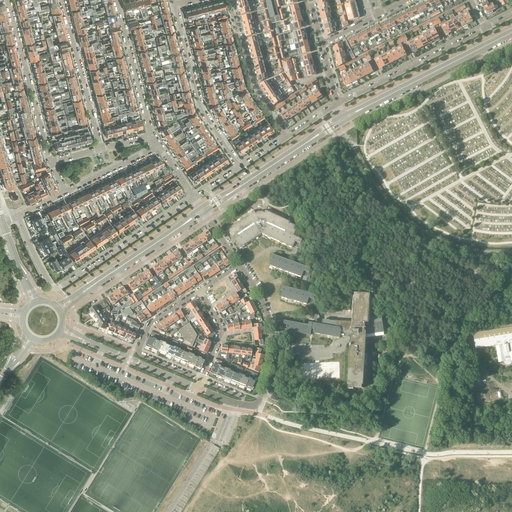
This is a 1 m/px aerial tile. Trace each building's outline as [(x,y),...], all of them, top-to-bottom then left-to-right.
[(33,6),(36,5),(34,0),(31,0),(29,1),(14,4),(14,6),(14,7),(15,8),(15,9),(15,10),(24,8),(23,4),(32,2),(33,6)] [(41,10),(57,6),(56,0),(47,3),(48,5),(40,7),(41,10)] [(72,17),(92,11),(90,6),(89,3),(88,0),(81,0),(68,3),(70,9),(78,7),(77,3),(78,3),(82,2),(82,0),(81,0),(88,0),(91,8),(86,9),(86,10),(79,12),(78,9),(70,11),(72,17)] [(142,17),(145,17),(140,0),(135,0),(137,8),(140,7),(142,17)] [(146,0),(140,0),(145,17),(148,16),(145,6),(148,5),(146,0)] [(151,6),(151,8),(166,4),(164,0),(158,0),(155,1),(157,6),(155,6),(154,5),(151,6)] [(265,0),(270,18),(279,15),(277,8),(275,0),(265,0)] [(346,0),(346,1),(344,2),(348,21),(353,19),(353,20),(355,20),(355,19),(356,18),(359,18),(358,13),(357,8),(356,5),(357,5),(356,5),(356,2),(354,2),(353,0),(346,0)] [(427,10),(432,8),(427,0),(426,0),(423,2),(427,10)] [(433,0),(427,0),(432,8),(433,10),(435,9),(433,7),(436,5),(433,0)] [(136,10),(136,8),(134,1),(128,2),(132,19),(135,18),(133,10),(136,10)] [(221,11),(224,10),(224,9),(224,8),(223,8),(221,1),(216,2),(219,12),(220,15),(220,18),(226,17),(225,14),(222,15),(221,11)] [(92,11),(92,12),(112,7),(111,2),(103,4),(103,7),(99,8),(100,10),(97,11),(96,9),(94,10),(94,9),(93,9),(93,5),(92,6),(90,6),(92,11)] [(132,19),(128,2),(122,4),(124,11),(127,10),(128,15),(129,16),(125,17),(126,20),(132,19)] [(219,12),(216,2),(211,4),(213,13),(219,12)] [(425,11),(427,10),(423,2),(419,4),(423,12),(424,15),(426,14),(425,11)] [(493,3),(484,8),(487,14),(488,13),(488,14),(493,12),(492,11),(496,9),(494,6),(496,5),(495,2),(493,3)] [(168,11),(166,4),(151,8),(152,11),(156,10),(156,9),(157,9),(159,13),(168,11)] [(289,7),(290,12),(299,10),(298,4),(289,7)] [(419,14),(423,12),(419,4),(414,6),(419,14)] [(16,11),(16,12),(16,14),(17,14),(17,16),(36,11),(37,10),(36,5),(33,6),(34,9),(32,9),(25,11),(24,8),(16,11)] [(208,14),(205,5),(200,7),(202,16),(208,14)] [(414,17),(419,14),(414,6),(410,9),(414,17)] [(93,15),(93,17),(94,19),(97,18),(96,13),(105,11),(105,14),(113,12),(112,7),(92,12),(93,15)] [(410,19),(414,17),(410,9),(406,11),(410,19)] [(451,10),(447,12),(456,29),(462,26),(457,17),(455,18),(452,13),(453,12),(451,10)] [(17,16),(17,17),(17,18),(18,20),(18,21),(26,18),(26,16),(33,14),(32,12),(36,11),(17,16)] [(90,15),(93,15),(92,12),(92,11),(72,17),(73,22),(81,20),(81,17),(90,14),(90,15)] [(405,21),(410,19),(406,11),(401,13),(405,21)] [(169,18),(167,12),(160,14),(161,18),(154,19),(153,15),(150,16),(151,23),(169,18)] [(451,20),(446,23),(451,32),(456,29),(447,12),(444,14),(445,16),(448,15),(451,20)] [(462,15),(467,24),(472,21),(471,18),(470,16),(468,12),(462,15)] [(48,23),(61,19),(59,13),(51,15),(52,19),(46,20),(47,23),(48,23)] [(401,13),(397,15),(401,23),(405,21),(401,13)] [(98,21),(97,18),(94,19),(95,23),(95,25),(115,19),(114,14),(105,17),(106,19),(98,21)] [(396,26),(401,23),(397,15),(392,18),(396,26)] [(462,15),(457,17),(462,26),(467,24),(462,15)] [(18,21),(19,22),(18,23),(19,25),(20,26),(28,24),(27,21),(38,19),(37,16),(26,18),(18,21)] [(292,18),(293,24),(302,21),(301,16),(292,18)] [(162,23),(163,26),(171,24),(169,18),(151,23),(152,25),(151,26),(152,29),(156,28),(156,24),(162,23)] [(392,28),(396,26),(392,18),(388,20),(392,28)] [(54,27),(62,25),(61,19),(48,23),(48,25),(51,24),(51,23),(53,22),(53,24),(54,27)] [(97,31),(99,30),(98,26),(107,24),(108,27),(117,25),(115,19),(95,25),(96,26),(96,29),(97,31)] [(227,24),(226,19),(217,21),(218,24),(215,25),(216,27),(227,24)] [(127,22),(129,28),(145,24),(144,22),(144,21),(139,23),(139,22),(136,23),(136,20),(127,22)] [(388,20),(383,22),(387,30),(392,28),(388,20)] [(304,27),(302,21),(293,24),(295,30),(304,27)] [(389,32),(387,30),(383,22),(379,24),(383,32),(385,31),(387,34),(389,32)] [(92,23),(88,25),(75,28),(76,33),(85,31),(84,28),(95,25),(95,23),(92,23)] [(445,35),(451,32),(446,23),(441,26),(445,35)] [(133,34),(151,29),(149,24),(147,24),(148,27),(140,29),(140,26),(131,28),(133,34)] [(163,26),(156,28),(152,29),(152,32),(153,32),(163,29),(164,33),(172,31),(171,24),(163,26)] [(190,35),(198,33),(208,30),(206,24),(203,25),(204,29),(197,31),(196,27),(188,29),(190,35)] [(209,29),(210,34),(213,34),(212,30),(217,29),(217,30),(219,29),(220,32),(229,30),(227,24),(216,27),(213,28),(210,29),(209,29)] [(379,24),(374,26),(378,34),(383,32),(379,24)] [(50,33),(51,36),(64,32),(63,26),(54,28),(55,32),(50,33)] [(118,31),(116,26),(105,28),(106,31),(106,34),(118,31)] [(374,36),(378,34),(374,26),(369,28),(374,36)] [(327,36),(336,31),(335,27),(325,29),(327,36)] [(261,30),(260,28),(246,31),(247,36),(257,34),(256,31),(261,30)] [(369,28),(365,30),(369,39),(374,36),(369,28)] [(435,29),(433,30),(432,28),(428,30),(434,41),(439,38),(435,29)] [(153,34),(153,32),(152,32),(152,29),(151,29),(133,34),(134,39),(143,37),(145,36),(144,35),(142,36),(142,34),(151,32),(152,33),(149,34),(149,35),(153,34)] [(306,35),(304,29),(295,31),(297,37),(306,35)] [(218,35),(219,38),(230,35),(229,30),(220,32),(221,34),(218,35)] [(365,41),(369,39),(365,30),(361,32),(365,41)] [(427,33),(424,34),(428,43),(434,41),(428,30),(426,31),(427,33)] [(52,38),(55,37),(54,36),(56,36),(57,40),(66,38),(64,32),(51,36),(44,37),(46,46),(51,45),(50,39),(52,39),(52,38)] [(366,43),(365,41),(361,32),(356,35),(360,43),(363,42),(364,44),(366,43)] [(39,36),(40,39),(44,38),(42,33),(39,34),(37,35),(33,36),(23,38),(23,40),(23,41),(23,42),(24,43),(33,41),(32,38),(39,36)] [(102,39),(103,41),(117,38),(115,33),(107,35),(108,37),(102,39)] [(160,40),(159,36),(155,37),(157,44),(167,41),(174,39),(173,33),(165,35),(166,38),(164,38),(164,39),(160,40)] [(199,36),(198,33),(190,35),(192,41),(210,36),(210,34),(201,36),(200,36),(199,36)] [(423,46),(428,43),(424,34),(418,37),(423,46)] [(295,44),(307,41),(306,35),(297,37),(292,39),(293,44),(295,44)] [(358,44),(360,43),(356,35),(352,37),(357,47),(359,46),(358,44)] [(212,43),(211,38),(210,36),(192,41),(193,47),(201,45),(200,42),(202,42),(202,41),(209,39),(210,41),(211,44),(212,43)] [(92,39),(91,37),(78,40),(79,46),(87,43),(86,41),(92,39)] [(354,49),(357,47),(352,37),(347,40),(351,48),(353,46),(354,49)] [(418,37),(413,40),(418,49),(423,46),(418,37)] [(100,42),(101,48),(104,47),(104,44),(109,43),(110,45),(118,43),(117,38),(103,41),(100,42)] [(156,46),(157,50),(176,45),(174,39),(167,41),(167,44),(166,44),(166,45),(164,46),(164,44),(156,46)] [(154,43),(153,40),(136,44),(137,50),(148,47),(147,44),(150,44),(150,45),(154,43)] [(412,52),(418,49),(413,40),(408,43),(412,52)] [(68,47),(67,41),(51,45),(46,46),(48,51),(48,53),(59,51),(59,50),(68,47)] [(299,45),(300,49),(309,46),(307,41),(295,44),(296,46),(299,45)] [(232,42),(223,45),(224,47),(222,48),(222,51),(234,48),(232,42)] [(7,53),(14,51),(14,50),(15,49),(14,47),(13,44),(5,46),(6,51),(7,53)] [(82,46),(83,52),(92,50),(90,44),(82,46)] [(102,53),(103,54),(120,49),(118,44),(110,46),(111,49),(105,50),(104,47),(101,48),(102,51),(99,52),(100,53),(102,53)] [(42,46),(39,47),(26,51),(27,52),(26,53),(27,55),(27,56),(36,53),(35,51),(46,48),(45,45),(42,46)] [(168,54),(178,51),(176,45),(157,50),(158,52),(167,50),(167,51),(166,52),(167,53),(168,54)] [(336,55),(344,53),(348,51),(347,50),(350,48),(349,45),(346,47),(347,49),(344,51),(343,48),(334,50),(336,55)] [(300,49),(301,54),(310,52),(309,46),(300,49)] [(402,46),(396,48),(401,57),(406,55),(402,46)] [(96,48),(92,50),(83,52),(85,57),(93,55),(93,53),(98,52),(98,51),(101,50),(100,47),(100,48),(96,48)] [(395,60),(401,57),(396,48),(391,51),(395,60)] [(51,60),(53,59),(52,57),(59,55),(59,58),(68,56),(66,50),(50,54),(51,60)] [(214,53),(213,50),(195,55),(197,60),(205,58),(204,55),(214,53)] [(7,53),(9,59),(16,57),(15,54),(16,54),(16,52),(15,51),(14,51),(7,53)] [(49,56),(48,53),(48,51),(46,52),(46,54),(38,56),(38,53),(36,53),(27,56),(28,56),(27,57),(28,59),(29,61),(49,56)] [(263,56),(262,51),(252,54),(253,59),(263,56)] [(391,51),(385,54),(390,63),(395,60),(391,51)] [(153,56),(152,53),(139,57),(140,62),(148,59),(148,57),(153,56)] [(171,61),(180,59),(178,53),(170,56),(170,58),(160,61),(160,62),(161,64),(171,61)] [(235,53),(226,55),(227,58),(222,59),(223,62),(236,58),(235,53)] [(380,57),(385,65),(390,63),(385,54),(380,57)] [(68,56),(59,58),(53,59),(51,60),(52,64),(54,63),(54,62),(58,61),(58,60),(60,60),(61,63),(69,61),(68,56)] [(114,60),(108,62),(108,60),(106,60),(107,65),(123,61),(122,56),(114,58),(114,60)] [(10,66),(18,64),(18,63),(18,62),(18,60),(17,60),(16,57),(9,59),(10,66)] [(379,68),(385,65),(380,57),(374,60),(379,68)] [(285,59),(281,60),(282,64),(283,68),(284,72),(288,78),(289,79),(291,82),(296,80),(296,79),(297,79),(296,74),(295,75),(290,58),(285,59)] [(337,60),(339,66),(347,62),(346,58),(337,60)] [(103,61),(103,59),(86,63),(88,69),(96,67),(95,63),(103,61)] [(164,69),(181,64),(180,59),(171,61),(172,64),(163,66),(164,69)] [(53,71),(56,71),(62,69),(71,67),(69,61),(61,63),(62,66),(55,68),(54,65),(52,66),(52,67),(52,69),(53,71)] [(158,65),(157,62),(141,67),(143,71),(151,69),(153,68),(153,66),(158,65)] [(46,66),(46,63),(33,67),(34,72),(43,70),(42,67),(46,66)] [(368,63),(363,65),(368,74),(373,71),(368,63)] [(172,70),(172,73),(183,70),(181,64),(164,69),(164,72),(172,70)] [(304,67),(301,67),(294,69),(295,73),(298,73),(298,71),(299,70),(299,71),(305,69),(305,71),(315,69),(313,64),(304,67)] [(0,74),(17,70),(16,65),(8,68),(8,70),(0,72),(0,70),(0,74)] [(200,73),(208,71),(208,68),(210,68),(209,65),(207,65),(204,66),(198,68),(200,73)] [(363,65),(358,68),(362,77),(368,74),(363,65)] [(88,71),(90,76),(106,72),(105,66),(101,67),(102,71),(99,72),(99,71),(97,71),(97,70),(100,69),(100,68),(96,68),(88,71)] [(111,71),(112,72),(108,73),(109,75),(126,71),(125,66),(116,68),(117,70),(111,71)] [(228,72),(228,74),(240,71),(238,66),(230,68),(230,71),(228,72)] [(57,74),(56,71),(53,71),(55,78),(64,76),(64,75),(72,73),(71,67),(62,69),(63,73),(60,74),(60,73),(57,74)] [(209,74),(209,72),(208,71),(200,73),(201,79),(220,74),(219,68),(215,69),(216,72),(209,74)] [(357,80),(362,77),(358,68),(352,71),(357,80)] [(10,78),(19,76),(17,70),(0,74),(0,80),(4,80),(3,77),(10,76),(10,78)] [(347,73),(351,82),(357,80),(352,71),(347,73)] [(107,74),(106,72),(90,76),(91,82),(102,79),(101,76),(107,74)] [(162,74),(162,72),(144,76),(145,81),(153,79),(153,77),(162,74)] [(53,76),(52,73),(36,77),(37,83),(45,81),(45,77),(49,76),(49,77),(53,76)] [(268,73),(257,76),(259,82),(269,78),(268,73)] [(351,82),(347,73),(341,76),(346,85),(351,82)] [(203,84),(211,82),(214,81),(213,78),(218,77),(219,80),(221,79),(220,74),(201,79),(203,84)] [(56,79),(58,85),(74,80),(73,75),(64,77),(65,80),(60,81),(60,80),(59,80),(58,78),(56,79)] [(281,78),(281,77),(275,81),(277,83),(282,80),(283,81),(280,83),(283,81),(287,78),(285,75),(281,78)] [(127,76),(119,78),(119,80),(111,82),(112,85),(115,84),(128,80),(127,76)] [(1,85),(1,87),(20,82),(19,77),(10,79),(11,81),(3,83),(1,84),(1,85)] [(175,85),(186,83),(184,77),(175,80),(176,83),(170,85),(170,87),(175,85)] [(224,87),(242,82),(241,77),(232,79),(233,82),(230,82),(226,83),(226,82),(223,83),(224,87)] [(314,86),(313,85),(318,81),(316,78),(306,84),(309,89),(314,86)] [(38,85),(39,90),(48,88),(48,85),(49,83),(56,82),(55,79),(46,81),(46,82),(38,85)] [(91,82),(93,88),(109,83),(109,81),(100,83),(100,80),(102,79),(91,82)] [(269,82),(268,80),(260,84),(263,89),(272,83),(271,81),(269,82)] [(6,92),(5,89),(13,87),(13,89),(22,87),(20,82),(1,87),(2,89),(3,92),(6,92)] [(224,88),(225,93),(226,97),(227,98),(232,95),(231,91),(228,92),(227,88),(229,88),(229,89),(232,88),(234,87),(235,90),(244,87),(242,82),(224,87),(224,88)] [(110,86),(109,83),(93,88),(94,93),(102,91),(102,88),(110,86)] [(177,91),(187,88),(186,83),(175,85),(177,91)] [(273,85),(272,83),(263,89),(266,93),(273,88),(272,86),(273,85)] [(157,91),(156,89),(164,87),(165,90),(167,89),(166,84),(165,84),(147,88),(148,94),(157,91)] [(205,92),(214,90),(214,87),(212,87),(211,84),(203,86),(205,92)] [(57,86),(48,88),(39,90),(40,95),(49,93),(48,90),(51,89),(51,90),(56,89),(56,88),(57,88),(57,86)] [(60,93),(60,96),(77,92),(76,86),(67,88),(68,91),(60,93)] [(113,92),(115,97),(131,93),(130,87),(121,90),(122,92),(117,94),(116,91),(113,92)] [(275,87),(273,88),(266,93),(268,97),(276,92),(275,90),(276,89),(275,87)] [(318,88),(312,93),(317,100),(322,97),(320,93),(321,92),(318,88)] [(215,92),(214,90),(205,92),(206,98),(214,96),(213,92),(215,92)] [(95,95),(96,101),(113,97),(111,91),(108,92),(109,95),(104,96),(103,93),(95,95)] [(248,96),(245,91),(238,96),(237,94),(234,95),(238,102),(240,101),(248,96)] [(79,97),(77,92),(60,96),(61,98),(69,96),(70,100),(79,97)] [(277,93),(276,92),(268,97),(271,101),(280,95),(279,93),(277,93)] [(124,98),(124,100),(133,98),(131,93),(115,97),(114,97),(115,102),(118,102),(118,99),(124,98)] [(312,93),(307,96),(312,104),(317,100),(312,93)] [(168,97),(168,94),(150,99),(151,105),(160,102),(159,100),(168,97)] [(174,99),(171,100),(170,100),(172,106),(175,105),(178,104),(190,101),(189,95),(181,97),(182,101),(180,102),(180,101),(177,101),(177,103),(175,104),(174,99)] [(283,99),(280,95),(271,101),(274,105),(283,99)] [(240,101),(243,106),(251,100),(248,96),(240,101)] [(307,96),(303,98),(301,99),(306,107),(312,104),(307,96)] [(60,97),(58,97),(58,100),(59,100),(59,101),(54,102),(52,102),(52,99),(42,101),(43,107),(52,105),(52,106),(61,103),(60,97)] [(96,101),(98,107),(106,104),(105,101),(111,100),(112,103),(115,102),(114,97),(113,97),(96,101)] [(117,108),(134,103),(133,98),(124,100),(125,103),(116,105),(117,108)] [(62,103),(64,109),(81,105),(79,99),(71,101),(72,104),(66,106),(65,103),(62,103)] [(298,102),(296,103),(301,111),(306,107),(301,99),(301,100),(298,102)] [(254,105),(251,100),(243,106),(245,109),(240,113),(238,110),(236,112),(237,114),(238,115),(240,114),(245,110),(246,111),(254,105)] [(63,110),(61,103),(52,106),(52,107),(44,109),(45,115),(55,112),(54,109),(55,109),(55,108),(60,107),(61,110),(63,110)] [(135,109),(134,103),(117,108),(119,113),(121,112),(120,110),(126,108),(127,111),(135,109)] [(154,113),(162,111),(161,108),(163,107),(163,108),(167,107),(167,105),(167,103),(152,107),(154,113)] [(219,106),(217,103),(210,108),(213,113),(222,107),(221,104),(219,106)] [(301,111),(296,103),(291,107),(296,114),(301,111)] [(74,113),(82,111),(81,105),(64,109),(65,114),(68,113),(67,111),(73,110),(74,113)] [(249,112),(250,114),(257,109),(254,105),(246,111),(247,113),(249,112)] [(193,112),(192,106),(184,108),(185,112),(183,112),(183,111),(180,112),(180,113),(176,114),(176,113),(174,113),(176,119),(186,115),(185,114),(193,112)] [(216,118),(223,113),(221,110),(224,109),(222,107),(213,113),(216,118)] [(296,114),(291,107),(286,110),(291,118),(296,114)] [(117,114),(116,108),(99,112),(100,118),(109,116),(108,112),(113,111),(114,114),(117,114)] [(257,109),(250,114),(252,116),(250,117),(252,120),(261,114),(257,109)] [(45,115),(47,120),(55,117),(54,114),(57,114),(64,113),(63,110),(61,110),(55,112),(45,115)] [(285,122),(291,118),(286,110),(282,112),(279,113),(285,122)] [(65,116),(67,121),(83,116),(82,111),(74,113),(75,116),(69,117),(68,115),(65,116)] [(141,128),(136,111),(132,112),(136,129),(141,128)] [(162,114),(162,111),(154,113),(155,119),(174,114),(173,112),(162,114)] [(131,121),(129,122),(131,130),(136,129),(132,112),(128,113),(129,118),(131,118),(131,121)] [(126,132),(131,130),(129,122),(126,122),(124,116),(125,116),(125,113),(121,114),(126,132)] [(194,113),(190,116),(187,118),(189,120),(184,123),(185,126),(197,118),(194,113)] [(219,122),(228,116),(227,113),(225,115),(223,113),(216,118),(219,122)] [(121,124),(118,124),(120,133),(126,132),(121,114),(117,115),(118,119),(119,119),(121,124)] [(175,117),(174,114),(155,119),(157,126),(165,124),(164,120),(167,119),(167,120),(171,119),(171,118),(175,117)] [(76,121),(76,122),(77,124),(85,122),(83,116),(67,121),(68,126),(71,126),(70,123),(76,121)] [(115,134),(120,133),(118,124),(115,125),(114,120),(117,119),(116,116),(111,118),(115,134)] [(228,116),(219,122),(222,126),(229,122),(227,119),(230,118),(228,116)] [(110,125),(107,125),(110,136),(115,134),(111,118),(105,119),(106,123),(112,122),(112,123),(110,123),(110,125)] [(191,125),(193,127),(200,122),(197,118),(185,126),(186,126),(184,127),(184,126),(182,128),(183,130),(187,128),(187,127),(191,125)] [(105,119),(101,120),(105,137),(110,136),(107,125),(106,123),(105,119)] [(61,129),(65,128),(68,128),(66,121),(64,121),(65,125),(60,126),(59,126),(58,127),(58,129),(58,130),(61,129)] [(175,122),(172,123),(172,124),(167,128),(166,126),(159,131),(162,135),(177,124),(175,122)] [(191,134),(203,127),(200,122),(193,127),(194,129),(190,132),(191,134)] [(229,122),(222,126),(225,131),(234,125),(233,122),(231,124),(229,122)] [(59,126),(58,123),(48,126),(50,131),(58,129),(58,127),(59,126)] [(267,123),(261,127),(266,134),(272,130),(267,123)] [(179,127),(177,124),(162,135),(165,139),(172,135),(170,133),(179,127)] [(234,125),(225,131),(228,135),(235,131),(233,128),(236,127),(234,125)] [(71,128),(72,131),(74,131),(75,134),(72,135),(75,145),(80,144),(77,133),(76,130),(75,127),(71,128)] [(187,134),(185,135),(189,140),(191,138),(197,134),(199,136),(206,131),(203,127),(191,134),(188,136),(187,134)] [(261,127),(255,131),(260,138),(266,134),(261,127)] [(62,132),(63,132),(64,137),(62,137),(64,148),(70,146),(67,136),(66,132),(65,128),(61,129),(62,132)] [(33,130),(23,132),(24,138),(34,135),(33,130)] [(168,144),(183,133),(182,131),(173,137),(172,135),(165,139),(168,144)] [(206,131),(199,136),(200,138),(192,143),(193,145),(209,135),(206,131)] [(255,131),(251,134),(255,141),(260,138),(255,131)] [(185,136),(183,133),(168,144),(171,148),(178,143),(176,141),(185,136)] [(250,145),(255,141),(251,134),(245,138),(250,145)] [(205,144),(212,140),(209,135),(193,145),(195,148),(199,146),(199,145),(203,142),(205,144)] [(51,137),(52,140),(55,150),(59,149),(57,139),(54,139),(53,136),(51,137)] [(28,146),(36,143),(35,137),(24,140),(25,143),(27,142),(28,146)] [(240,139),(239,140),(245,148),(250,145),(245,138),(241,141),(240,139)] [(171,148),(174,153),(189,142),(187,139),(184,140),(185,141),(179,146),(178,143),(171,148)] [(203,152),(215,144),(212,140),(205,144),(203,146),(204,148),(202,149),(203,152)] [(245,148),(239,140),(233,144),(239,152),(245,148)] [(191,146),(189,142),(174,153),(176,157),(183,152),(182,150),(188,146),(189,147),(191,146)] [(27,149),(28,152),(38,149),(36,143),(28,146),(28,149),(27,149)] [(185,154),(183,152),(176,157),(179,161),(195,151),(193,148),(190,149),(191,150),(185,154)] [(30,158),(39,155),(38,149),(28,152),(28,155),(30,154),(30,158)] [(198,155),(195,151),(179,161),(182,166),(189,161),(188,159),(194,155),(196,157),(198,155)] [(221,154),(216,157),(220,165),(226,161),(221,154)] [(27,165),(29,164),(41,161),(39,155),(30,158),(31,160),(26,161),(27,165)] [(216,157),(210,161),(215,168),(220,165),(216,157)] [(158,159),(153,161),(157,169),(159,168),(162,174),(167,172),(162,165),(158,159)] [(33,171),(43,168),(41,161),(29,164),(31,169),(32,168),(33,171)] [(155,170),(157,169),(153,161),(148,163),(155,177),(156,176),(157,175),(155,170)] [(210,161),(205,164),(210,172),(215,168),(210,161)] [(153,178),(155,177),(148,163),(144,166),(148,173),(150,172),(153,178)] [(200,168),(204,175),(210,172),(205,164),(200,168)] [(9,165),(8,165),(0,167),(0,171),(0,173),(11,170),(10,165),(9,165)] [(146,174),(148,173),(144,166),(139,168),(146,181),(149,180),(149,179),(148,179),(146,174)] [(143,182),(146,181),(139,168),(134,170),(138,178),(141,177),(143,182)] [(200,168),(194,172),(199,179),(204,175),(200,168)] [(13,175),(11,170),(0,173),(2,178),(11,176),(13,175)] [(135,179),(137,178),(134,171),(129,173),(136,186),(138,185),(135,179)] [(161,178),(159,179),(160,181),(169,175),(167,172),(162,174),(160,175),(161,178)] [(199,179),(194,172),(189,175),(193,182),(199,179)] [(34,180),(32,180),(35,186),(50,179),(47,173),(39,177),(40,180),(35,183),(34,180)] [(133,187),(136,186),(129,173),(125,175),(128,183),(131,182),(133,187)] [(125,175),(120,177),(126,191),(128,190),(126,184),(128,183),(125,175)] [(129,197),(126,191),(120,177),(115,180),(119,188),(122,187),(128,199),(130,198),(129,197)] [(43,189),(53,185),(50,179),(35,186),(36,188),(42,185),(44,188),(43,189)] [(15,183),(14,180),(4,183),(5,189),(16,186),(19,185),(18,182),(15,183)] [(114,180),(109,182),(113,190),(115,189),(118,194),(120,192),(114,180)] [(111,191),(113,190),(109,182),(105,185),(113,203),(116,202),(111,191)] [(161,186),(159,182),(155,185),(157,188),(160,192),(165,200),(170,197),(165,189),(162,191),(160,187),(161,186)] [(168,184),(169,186),(175,194),(180,190),(174,183),(172,184),(171,182),(168,184)] [(30,192),(27,187),(26,184),(20,186),(22,192),(26,190),(27,193),(27,195),(24,196),(28,205),(34,202),(30,192)] [(143,187),(142,184),(131,189),(134,194),(129,197),(130,198),(128,199),(126,200),(128,203),(139,195),(143,193),(145,191),(143,187)] [(40,194),(39,191),(37,192),(40,199),(56,191),(53,185),(43,189),(43,192),(40,194)] [(105,185),(100,187),(104,195),(106,193),(113,206),(115,205),(113,203),(105,185)] [(170,197),(175,194),(169,186),(165,189),(170,197)] [(101,196),(104,195),(100,187),(95,189),(104,207),(106,206),(101,196)] [(91,191),(94,199),(97,198),(102,208),(104,207),(95,189),(91,191)] [(32,190),(30,192),(34,202),(40,199),(37,192),(36,190),(33,192),(32,190)] [(92,200),(94,199),(91,191),(86,194),(95,212),(96,216),(99,214),(97,211),(92,200)] [(160,203),(165,200),(160,192),(155,196),(160,203)] [(86,194),(81,196),(85,204),(87,203),(93,213),(95,212),(86,194)] [(83,205),(85,204),(81,196),(77,198),(84,212),(86,218),(88,217),(87,215),(88,215),(83,205)] [(153,197),(148,200),(153,208),(158,205),(153,197)] [(81,214),(84,212),(77,198),(72,201),(76,208),(78,207),(81,214)] [(143,203),(149,211),(153,208),(148,200),(148,199),(145,201),(146,202),(143,203)] [(67,203),(74,217),(77,216),(75,212),(77,211),(76,208),(72,201),(67,203)] [(139,204),(138,205),(144,214),(149,211),(143,203),(141,205),(140,204),(139,204)] [(65,204),(61,206),(71,227),(70,227),(73,232),(78,229),(76,226),(74,227),(73,225),(67,213),(69,211),(65,204)] [(134,210),(139,218),(144,214),(138,205),(135,206),(136,208),(134,210)] [(68,228),(70,227),(71,227),(61,206),(56,208),(60,216),(62,215),(68,228)] [(51,211),(61,231),(63,230),(63,229),(57,217),(60,216),(56,208),(51,211)] [(299,247),(298,258),(297,263),(299,263),(302,241),(302,239),(294,235),(297,230),(294,228),(296,225),(295,225),(295,226),(293,225),(293,224),(290,222),(290,221),(289,222),(287,221),(287,220),(284,218),(283,219),(281,218),(281,217),(278,216),(277,216),(275,215),(271,213),(271,214),(269,213),(269,212),(266,210),(265,212),(262,211),(258,212),(256,213),(254,211),(254,212),(252,213),(248,215),(249,216),(247,217),(246,216),(243,219),(241,221),(241,220),(237,222),(238,223),(236,224),(235,224),(232,226),(233,228),(231,229),(231,228),(227,231),(233,239),(231,240),(234,244),(235,243),(239,249),(261,234),(262,234),(293,247),(293,246),(295,247),(297,247),(297,246),(299,247)] [(60,233),(57,235),(58,238),(63,235),(62,232),(61,231),(51,211),(47,213),(50,221),(53,220),(59,232),(60,233)] [(137,219),(132,211),(127,214),(132,222),(137,219)] [(45,220),(48,219),(45,213),(42,215),(43,218),(41,219),(40,216),(30,220),(30,221),(30,220),(33,226),(41,222),(43,221),(45,220)] [(127,214),(122,218),(127,225),(132,222),(127,214)] [(118,217),(119,220),(117,221),(122,229),(127,225),(122,218),(120,215),(118,217)] [(117,221),(112,225),(117,232),(122,229),(117,221)] [(43,225),(41,222),(33,226),(36,232),(35,232),(36,232),(45,227),(44,224),(43,225)] [(110,225),(105,228),(110,237),(115,233),(110,225)] [(99,232),(105,240),(110,237),(105,228),(99,232)] [(55,241),(58,239),(53,229),(48,231),(48,232),(49,235),(52,234),(53,235),(52,235),(55,241)] [(207,230),(202,233),(207,240),(207,241),(209,240),(209,239),(212,237),(207,230)] [(77,235),(75,231),(71,234),(70,234),(72,238),(76,236),(78,240),(79,239),(77,235)] [(99,232),(95,235),(100,243),(105,240),(99,232)] [(202,233),(197,237),(202,244),(202,245),(204,243),(204,242),(207,240),(202,233)] [(89,239),(95,247),(100,243),(95,235),(89,239)] [(39,242),(42,247),(50,243),(49,241),(50,240),(48,237),(39,242)] [(192,240),(197,247),(197,248),(199,247),(199,246),(202,244),(197,237),(192,240)] [(58,239),(55,241),(51,243),(52,244),(54,243),(56,243),(56,242),(58,246),(54,248),(56,252),(63,248),(58,240),(58,239)] [(88,240),(82,243),(88,251),(93,248),(88,240)] [(192,240),(187,244),(192,251),(194,250),(193,249),(197,247),(192,240)] [(77,247),(83,255),(88,251),(82,243),(81,241),(79,243),(80,245),(77,247)] [(50,243),(42,247),(44,254),(54,249),(53,246),(51,246),(50,243)] [(181,247),(186,254),(188,253),(189,253),(192,251),(187,244),(181,247)] [(77,247),(72,250),(78,258),(83,255),(77,247)] [(67,253),(73,262),(78,258),(72,250),(67,253)] [(172,253),(177,260),(178,262),(180,261),(179,259),(182,257),(177,250),(172,253)] [(175,264),(174,262),(177,260),(172,253),(167,257),(172,264),(173,265),(175,264)] [(272,259),(270,265),(302,277),(302,276),(304,276),(305,276),(306,275),(308,276),(308,288),(308,292),(310,293),(310,289),(310,270),(311,268),(299,263),(297,263),(275,255),(273,254),(272,254),(270,258),(272,259)] [(169,266),(172,264),(167,257),(162,260),(167,267),(167,268),(169,266)] [(60,265),(58,267),(59,269),(61,267),(62,269),(63,268),(63,269),(66,268),(65,267),(70,264),(66,258),(61,261),(60,260),(57,262),(60,265)] [(230,264),(226,258),(221,261),(225,267),(230,264)] [(59,269),(58,267),(57,265),(58,265),(55,259),(54,259),(49,262),(54,271),(55,271),(55,273),(60,271),(59,269)] [(213,260),(216,264),(220,270),(225,267),(221,261),(218,263),(215,259),(213,260)] [(164,270),(164,269),(167,267),(162,260),(157,263),(162,270),(162,271),(164,270)] [(181,267),(183,270),(190,265),(189,263),(187,260),(184,262),(186,264),(181,267)] [(159,273),(158,273),(162,270),(157,263),(152,267),(157,275),(159,273)] [(214,274),(220,270),(216,264),(211,268),(214,274)] [(211,268),(205,271),(209,277),(214,274),(211,268)] [(142,273),(147,280),(147,281),(149,280),(149,279),(152,277),(147,270),(142,273)] [(204,281),(209,277),(205,271),(200,275),(204,281)] [(142,273),(137,277),(142,284),(142,285),(144,283),(144,282),(147,280),(142,273)] [(197,273),(192,276),(196,283),(201,279),(197,273)] [(231,281),(234,286),(240,283),(237,278),(238,277),(235,273),(233,274),(235,277),(233,278),(234,279),(231,281)] [(188,275),(190,278),(187,280),(191,286),(196,283),(192,276),(190,274),(188,275)] [(151,287),(153,290),(161,285),(159,282),(155,276),(152,278),(156,284),(151,287)] [(137,277),(132,280),(137,288),(139,286),(142,284),(137,277)] [(182,283),(186,289),(191,286),(187,280),(187,279),(182,283)] [(132,291),(137,288),(132,280),(127,283),(132,291)] [(182,283),(177,286),(181,293),(186,289),(182,283)] [(243,288),(240,283),(234,286),(237,292),(242,289),(245,293),(247,292),(244,287),(243,288)] [(282,285),(281,290),(283,291),(281,297),(307,304),(312,305),(315,294),(310,293),(308,292),(285,286),(283,285),(282,285)] [(117,290),(122,297),(123,298),(128,295),(123,286),(117,290)] [(176,296),(181,293),(177,286),(171,289),(172,290),(176,296)] [(112,293),(117,301),(122,297),(117,290),(112,293)] [(172,290),(167,294),(171,300),(176,296),(172,290)] [(108,298),(106,299),(109,304),(111,303),(112,305),(116,303),(115,302),(117,301),(112,293),(107,297),(108,298)] [(139,299),(143,297),(141,294),(140,293),(136,296),(135,293),(132,295),(136,302),(139,300),(139,299)] [(230,296),(234,303),(236,305),(238,303),(237,301),(240,299),(236,293),(230,296)] [(167,294),(162,297),(166,303),(171,300),(167,294)] [(130,299),(126,302),(126,304),(128,306),(135,302),(136,303),(136,302),(132,295),(131,296),(132,296),(129,298),(130,299)] [(229,306),(234,303),(230,296),(225,300),(229,306)] [(161,306),(166,303),(162,297),(157,300),(161,306)] [(242,303),(244,305),(245,305),(247,309),(254,305),(251,300),(247,302),(244,298),(242,299),(240,300),(242,303)] [(89,309),(94,316),(100,312),(97,309),(97,308),(100,306),(103,309),(108,306),(106,303),(104,299),(92,307),(89,309)] [(157,300),(152,304),(156,310),(161,306),(157,300)] [(225,300),(220,303),(224,309),(229,306),(225,300)] [(190,310),(196,306),(193,301),(187,305),(189,308),(186,310),(182,312),(184,314),(187,312),(190,310)] [(224,309),(220,303),(215,307),(219,312),(218,313),(222,319),(224,317),(222,313),(225,311),(224,309)] [(152,304),(147,307),(151,313),(156,310),(152,304)] [(254,305),(247,309),(250,314),(249,314),(249,316),(250,319),(252,319),(254,318),(253,315),(254,314),(253,313),(257,311),(254,305)] [(100,312),(94,316),(97,321),(103,318),(104,317),(102,314),(107,310),(109,312),(110,312),(109,308),(108,306),(100,312)] [(200,311),(196,306),(190,310),(192,313),(188,315),(187,314),(184,315),(187,319),(200,311)] [(133,313),(129,308),(123,310),(122,312),(127,315),(129,316),(133,313)] [(151,316),(147,310),(146,309),(143,311),(142,309),(140,311),(146,319),(151,316)] [(179,320),(180,322),(183,326),(188,322),(187,320),(183,322),(182,321),(183,321),(181,318),(184,316),(180,310),(175,314),(179,320)] [(141,323),(146,319),(140,311),(140,312),(137,314),(138,316),(137,317),(141,323)] [(197,320),(203,316),(200,311),(187,319),(189,321),(195,317),(197,320)] [(176,322),(179,320),(175,314),(170,317),(178,329),(180,328),(176,322)] [(206,321),(203,316),(197,320),(196,321),(199,326),(201,325),(206,321)] [(178,329),(170,317),(165,320),(169,326),(174,323),(178,329)] [(105,326),(109,328),(111,322),(112,320),(112,319),(105,320),(104,318),(103,318),(97,321),(99,324),(98,326),(104,329),(105,326)] [(225,319),(223,320),(226,325),(228,332),(234,331),(232,324),(228,324),(226,320),(225,320),(225,319)] [(166,328),(169,326),(165,320),(160,324),(159,323),(155,326),(156,328),(159,329),(161,327),(164,331),(167,330),(166,328)] [(210,326),(206,321),(201,325),(204,330),(210,326)] [(108,330),(114,333),(117,325),(117,324),(115,323),(114,323),(111,322),(109,328),(108,330)] [(131,331),(132,330),(133,326),(138,329),(139,326),(131,322),(128,329),(125,337),(134,340),(136,333),(131,331)] [(184,339),(182,343),(192,347),(193,342),(194,341),(195,338),(197,335),(189,323),(178,330),(184,339)] [(119,335),(123,327),(122,327),(123,326),(120,325),(120,326),(117,325),(114,333),(119,335)] [(210,326),(204,330),(207,335),(206,335),(209,340),(212,338),(210,333),(213,331),(210,326)] [(125,338),(125,337),(128,329),(126,328),(123,327),(119,335),(125,338)] [(511,327),(473,334),(473,336),(474,340),(475,346),(475,348),(476,348),(490,345),(491,345),(493,345),(494,344),(494,345),(496,346),(499,362),(504,361),(505,362),(505,363),(506,363),(506,364),(507,364),(508,364),(509,364),(510,364),(511,363),(511,362),(511,361),(511,360),(511,359),(511,327)] [(262,339),(261,333),(254,334),(255,340),(260,340),(260,345),(263,345),(262,339)] [(159,342),(155,340),(151,349),(166,355),(169,346),(165,344),(165,343),(163,342),(164,339),(163,339),(164,337),(158,334),(156,337),(161,339),(160,341),(159,342)] [(153,338),(152,339),(149,338),(145,346),(151,349),(155,340),(155,339),(153,338)] [(202,345),(209,347),(211,342),(205,339),(203,342),(195,338),(194,341),(202,345)] [(227,353),(228,345),(222,344),(221,351),(219,351),(216,357),(219,358),(221,352),(227,353)] [(207,353),(209,347),(202,345),(200,350),(207,353)] [(229,354),(233,354),(234,346),(228,345),(227,353),(226,358),(225,361),(230,363),(230,361),(231,361),(232,359),(228,358),(229,354)] [(166,355),(180,360),(184,352),(179,350),(180,349),(174,347),(173,348),(169,346),(166,355)] [(240,347),(239,354),(239,355),(238,361),(237,364),(241,366),(243,363),(241,362),(241,355),(243,356),(243,355),(245,355),(246,348),(240,347)] [(251,357),(251,356),(252,349),(246,348),(245,355),(245,356),(244,359),(247,360),(247,356),(251,357)] [(256,354),(255,359),(262,361),(264,355),(259,354),(260,349),(257,348),(255,354),(256,354)] [(188,354),(184,352),(180,360),(194,366),(198,358),(194,356),(194,355),(188,352),(188,354)] [(194,366),(201,369),(204,361),(201,359),(201,358),(199,357),(198,358),(194,366)] [(220,363),(221,364),(222,361),(216,358),(215,361),(218,362),(217,366),(213,364),(210,373),(216,375),(219,367),(220,366),(219,365),(220,363)] [(262,361),(255,359),(254,361),(250,362),(250,364),(248,368),(258,372),(260,367),(262,361)] [(233,373),(229,371),(231,366),(233,367),(232,369),(234,370),(236,365),(230,363),(230,365),(229,365),(227,369),(224,367),(224,369),(219,367),(216,375),(230,381),(233,373)] [(236,365),(234,370),(233,373),(230,381),(244,387),(251,371),(245,369),(243,372),(247,373),(245,378),(244,377),(245,376),(239,373),(238,375),(237,374),(238,370),(242,371),(243,368),(236,365)] [(254,382),(251,380),(252,379),(251,379),(253,376),(256,377),(257,374),(251,371),(244,387),(252,390),(253,387),(252,386),(254,382)]
